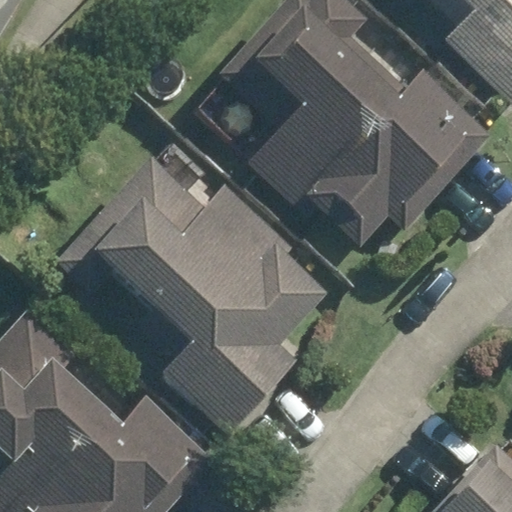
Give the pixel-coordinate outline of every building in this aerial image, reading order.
[(369,217),(388,235),(475,139),(399,69),(383,87),(332,40),(346,24),(320,0),(282,0),(282,1),(281,0),(261,0),(193,76),(255,133),(226,165),(289,223),(297,214),(338,250),(369,217)] [(511,0),(410,0),(439,26),(422,43),(498,111),(511,95),(511,0)] [(282,363),(265,350),(311,299),(280,270),(288,261),(209,189),(188,212),(129,161),(36,266),(68,294),(81,281),(125,322),(121,326),(153,355),(135,375),(210,442),(282,363)] [(5,312),(0,317),(0,511),(153,511),(196,464),(121,396),(91,429),(37,381),(57,361),(5,312)] [(511,511),(511,476),(481,448),(457,474),(451,470),(413,511),(511,511)]
